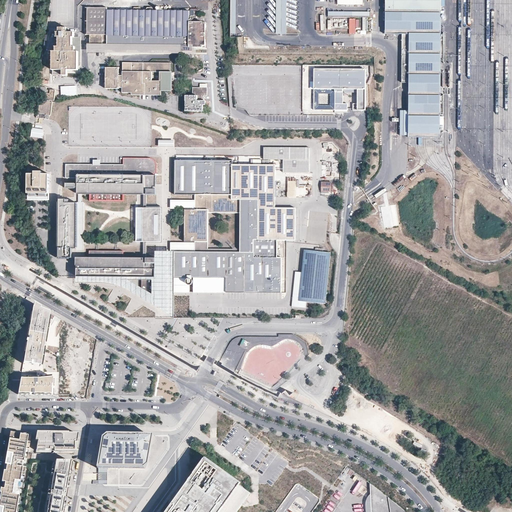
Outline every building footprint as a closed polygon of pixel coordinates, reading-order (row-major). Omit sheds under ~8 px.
[(287,26),(287,0),(276,0),(277,31),(277,33),(287,34),(287,26)] [(385,0),(385,34),(402,34),(401,83),(408,83),(408,110),(408,135),(408,137),(416,137),(425,137),(433,137),(440,137),(440,113),(443,113),(443,96),(440,96),(441,0),(385,0)] [(88,8),(88,15),(88,36),(90,36),(90,48),(103,48),(103,42),(108,42),(108,48),(132,48),(148,48),(162,48),(204,48),(204,46),(206,46),(206,43),(204,43),(204,28),(206,28),(206,25),(204,25),(204,23),(193,23),(193,25),(189,25),(189,23),(189,12),(171,12),(170,11),(165,10),(164,9),(160,9),(159,11),(153,11),(152,9),(148,9),(146,11),(108,11),(108,9),(88,8)] [(349,19),(328,19),(328,29),(349,29),(349,19)] [(356,27),(360,27),(360,19),(349,19),(349,34),(356,34),(356,27)] [(78,71),(78,53),(75,53),(75,48),(72,48),(72,38),(74,38),(74,33),(67,33),(67,29),(59,29),(59,33),(57,33),(57,38),(59,38),(59,48),(56,48),(56,53),(53,53),(53,56),(53,64),(53,71),(63,71),(63,76),(68,76),(68,71),(78,71)] [(148,48),(132,48),(132,64),(148,64),(148,48)] [(120,89),(123,89),(123,93),(126,94),(132,94),(154,94),(161,94),(161,91),(170,91),(170,89),(171,64),(166,64),(148,64),(132,64),(132,73),(123,73),(123,74),(123,77),(119,76),(119,74),(119,69),(107,69),(107,84),(107,89),(120,89)] [(354,110),(366,110),(366,69),(315,69),(315,89),(336,89),(336,110),(348,110),(348,104),(344,104),(344,89),(358,89),(358,105),(357,104),(354,104),(354,110)] [(199,83),(207,83),(207,86),(209,86),(210,80),(193,79),(193,88),(199,88),(199,83)] [(45,94),(44,100),(45,100),(50,101),(54,101),(55,91),(50,90),(50,91),(47,90),(47,89),(41,88),(41,93),(45,94)] [(188,101),(188,112),(203,112),(203,106),(205,106),(205,102),(204,102),(204,96),(207,96),(207,88),(203,88),(193,88),(193,96),(186,96),(186,101),(188,101)] [(315,89),(315,110),(336,110),(336,89),(315,89)] [(50,101),(45,100),(45,102),(41,102),(39,114),(38,113),(37,118),(49,120),(49,116),(51,116),(52,103),(50,103),(50,101)] [(408,110),(399,110),(399,135),(408,135),(408,110)] [(30,137),(43,139),(44,130),(31,128),(30,137)] [(309,148),(264,148),(264,160),(283,160),(283,174),(309,174),(309,148)] [(123,164),(66,163),(66,177),(76,177),(77,182),(65,182),(65,186),(77,186),(77,192),(155,192),(155,187),(153,187),(153,184),(155,184),(155,163),(154,160),(152,158),(150,157),(123,157),(123,164)] [(190,278),(195,278),(226,278),(244,278),(245,292),(281,293),(281,258),(277,258),(277,241),(295,240),(295,209),(275,209),(275,164),(232,164),(231,160),(175,160),(175,193),(195,193),(195,210),(185,210),(185,242),(195,242),(195,253),(175,253),(175,278),(190,278)] [(37,176),(28,176),(28,200),(49,200),(49,176),(43,176),(43,173),(37,173),(37,176)] [(288,181),(287,197),(296,197),(296,181),(288,181)] [(331,183),(321,183),(321,192),(328,192),(328,189),(331,189),(331,183)] [(74,243),(74,221),(74,213),(76,213),(76,206),(76,200),(71,200),(60,200),(60,214),(58,214),(58,228),(58,251),(64,251),(69,251),(74,252),(74,243)] [(380,208),(384,230),(399,227),(395,205),(380,208)] [(162,209),(136,209),(136,243),(161,243),(162,209)] [(155,277),(79,277),(79,285),(110,284),(124,288),(165,310),(174,315),(174,292),(175,278),(175,253),(175,250),(165,250),(155,249),(155,270),(155,277)] [(326,304),(331,253),(305,250),(302,272),(296,272),(292,306),(306,308),(306,302),(326,304)] [(141,260),(79,260),(79,277),(155,277),(155,270),(151,270),(151,262),(148,262),(148,265),(141,265),(141,260)] [(190,292),(190,278),(175,278),(174,292),(190,292)] [(226,292),(226,278),(195,278),(195,292),(226,292)] [(244,278),(226,278),(226,292),(245,292),(244,278)] [(227,294),(227,305),(238,305),(238,293),(227,294)] [(36,304),(26,364),(43,368),(52,314),(43,310),(44,308),(36,304)] [(52,316),(48,345),(57,346),(58,337),(52,336),(53,330),(57,331),(59,317),(52,316)] [(243,339),(240,346),(246,349),(250,342),(243,339)] [(23,380),(20,396),(54,396),(55,379),(39,381),(23,380)] [(169,395),(174,387),(162,380),(157,389),(169,395)] [(17,511),(31,433),(11,433),(6,464),(0,496),(0,511),(17,511)] [(60,434),(39,433),(36,450),(75,451),(78,434),(60,434)] [(149,466),(154,436),(109,436),(104,440),(98,470),(145,470),(149,466)] [(236,511),(244,502),(251,493),(204,459),(166,511),(236,511)] [(61,511),(65,495),(67,495),(68,489),(69,484),(67,484),(69,471),(71,471),(73,461),(55,461),(55,465),(53,472),(51,471),(50,475),(53,475),(51,486),(50,492),(48,492),(47,495),(49,496),(48,502),(47,511),(46,511),(61,511)] [(406,511),(403,508),(388,497),(377,488),(374,486),(370,483),(371,511),(406,511)]
